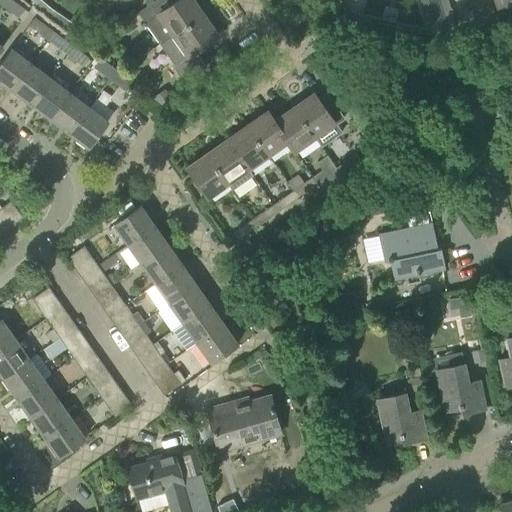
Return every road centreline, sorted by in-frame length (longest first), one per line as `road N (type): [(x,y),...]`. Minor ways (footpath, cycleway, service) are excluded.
road 1 (residential): [(157,407),(262,333),(146,161)]
road 2 (residential): [(146,161),(287,61),(245,0)]
road 3 (residential): [(157,407),(38,234)]
road 4 (residential): [(157,407),(50,480),(36,473),(0,421)]
